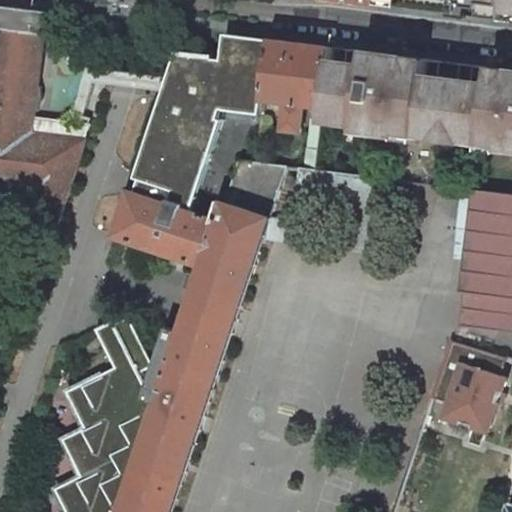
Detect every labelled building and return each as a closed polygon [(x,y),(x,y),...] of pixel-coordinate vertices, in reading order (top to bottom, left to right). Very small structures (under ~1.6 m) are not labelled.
[(405,0),(405,6),(505,19),(507,0),(405,0)] [(0,5),(0,188),(31,192),(33,194),(40,204),(44,206),(48,207),(54,207),(59,206),(62,204),(67,199),(94,124),(88,124),(83,123),(74,122),(35,117),(36,111),(39,111),(42,86),(39,86),(40,78),(33,77),(38,34),(53,36),(54,13),(2,6),(0,5)] [(265,100),(273,40),(228,35),(225,61),(216,60),(216,54),(193,51),(192,55),(181,54),(181,50),(180,50),(174,65),(173,71),(169,83),(163,101),(137,178),(141,179),(136,193),(170,204),(171,202),(186,207),(186,209),(193,212),(226,120),(217,117),(218,109),(263,116),(265,100)] [(304,105),(325,107),(333,59),(335,46),(273,40),(265,100),(286,103),(283,131),(301,133),(304,105)] [(358,136),(419,144),(420,138),(439,139),(441,131),(454,132),(460,78),(428,73),(430,58),(367,50),(366,62),(333,59),(325,107),(324,123),(358,128),(358,136)] [(484,145),(504,148),(503,150),(511,150),(511,68),(493,66),(492,81),(460,78),(454,132),(466,134),(466,143),(484,145)] [(91,68),(74,122),(83,123),(97,81),(166,90),(170,77),(91,68)] [(439,141),(466,144),(466,143),(466,134),(454,132),(441,131),(439,139),(439,141)] [(483,152),(503,154),(503,150),(504,148),(484,145),(483,152)] [(307,149),(305,169),(317,170),(320,150),(307,149)] [(174,511),(266,235),(272,216),(288,167),(256,163),(241,161),(227,203),(222,201),(216,219),(193,212),(186,209),(186,207),(171,202),(170,204),(136,193),(132,193),(118,236),(207,265),(203,277),(200,285),(198,292),(196,297),(184,333),(172,328),(150,391),(148,398),(161,403),(125,511),(120,510),(119,511),(174,511)] [(381,199),(384,179),(317,170),(305,169),(304,169),(301,188),(381,199)] [(374,251),(381,199),(301,188),(297,220),(272,216),(266,235),(374,251)] [(511,332),(511,194),(476,190),(459,326),(511,332)] [(200,285),(203,277),(189,272),(184,287),(198,292),(200,285)] [(115,319),(106,323),(97,327),(101,335),(117,368),(70,392),(82,416),(78,418),(84,430),(66,439),(79,464),(74,466),(80,478),(59,489),(70,511),(119,511),(120,510),(125,511),(161,403),(148,398),(150,391),(141,373),(155,366),(131,318),(118,324),(115,319)] [(508,377),(464,363),(446,417),(490,432),(508,377)]
